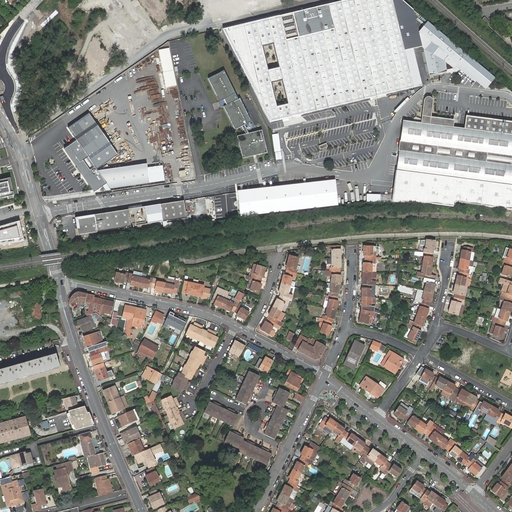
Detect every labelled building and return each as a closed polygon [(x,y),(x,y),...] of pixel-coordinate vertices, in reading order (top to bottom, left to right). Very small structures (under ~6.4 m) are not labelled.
[(422,47),(418,31),(414,10),(408,5),(401,0),(346,0),(224,29),(270,121),(421,85),(415,55),(413,48),(422,47)] [(485,17),(482,20),(488,25),(491,21),(485,17)] [(467,70),(475,60),(426,20),(418,31),(422,47),(423,47),(425,53),(429,75),(447,72),(446,70),(453,69),(455,65),(458,62),(467,70)] [(413,48),(415,55),(425,53),(423,47),(422,47),(413,48)] [(495,77),(475,60),(467,70),(487,86),(495,77)] [(253,121),(240,99),(225,71),(208,79),(220,102),(224,107),(235,128),(241,126),(253,121)] [(511,121),(466,115),(464,128),(453,127),(454,116),(432,113),(433,100),(431,98),(430,97),(428,96),(427,97),(425,99),(425,101),(422,119),(421,123),(414,122),(402,121),(400,140),(398,151),(396,171),(393,199),(430,204),(455,206),(456,202),(511,209),(511,121)] [(105,182),(96,170),(117,155),(87,113),(67,127),(75,139),(62,149),(93,192),(105,182)] [(246,125),(243,126),(247,134),(239,136),(244,158),(269,153),(264,130),(251,133),(246,125)] [(146,162),(96,170),(105,182),(110,189),(165,180),(162,165),(147,167),(146,162)] [(10,177),(0,179),(0,197),(14,195),(10,177)] [(338,205),(334,179),(237,191),(240,215),(338,205)] [(184,200),(160,204),(162,222),(186,218),(184,200)] [(73,228),(74,235),(127,225),(123,208),(85,215),(85,217),(73,219),(75,228),(73,228)] [(71,218),(73,228),(75,228),(73,219),(85,217),(85,215),(71,218)] [(435,241),(426,240),(425,249),(423,249),(422,253),(432,254),(433,250),(434,250),(435,241)] [(332,249),(332,258),(341,258),(341,250),(340,250),(340,246),(329,246),(329,250),(332,249)] [(462,250),(461,259),(470,261),(471,252),(474,252),(475,248),(465,246),(464,250),(462,250)] [(365,256),(365,259),(375,259),(375,256),(373,255),(373,253),(377,253),(377,247),(364,247),(363,256),(365,256)] [(432,254),(422,253),(422,256),(424,257),(423,265),(432,266),(433,258),(432,258),(432,254)] [(286,272),(296,274),(297,270),(295,270),(298,258),(289,256),(286,268),(287,268),(286,272)] [(330,266),(330,271),(340,271),(340,267),(341,267),(341,258),(332,258),(332,266),(330,266)] [(363,263),(362,272),(371,272),(375,273),(376,263),(375,263),(375,259),(365,259),(364,263),(363,263)] [(460,272),(470,274),(470,270),(468,270),(469,266),(473,266),(475,261),(470,261),(461,259),(459,268),(460,268),(460,272)] [(511,263),(504,261),(502,264),(505,265),(502,274),(510,276),(511,271),(511,263)] [(252,274),(251,277),(261,281),(262,277),(263,277),(266,269),(254,265),(253,270),(255,271),(254,274),(252,274)] [(432,266),(423,265),(422,274),(425,275),(425,278),(435,280),(436,276),(431,275),(432,266)] [(332,275),(332,283),(341,284),(341,276),(340,275),(340,271),(330,271),(323,271),(323,274),(332,275)] [(281,283),(289,286),(292,277),(295,278),(296,274),(286,272),(285,275),(283,275),(281,283)] [(363,281),(363,284),(374,285),(375,285),(375,273),(371,272),(362,272),(362,281),(363,281)] [(456,285),(468,287),(470,278),(469,277),(470,274),(460,272),(459,275),(458,275),(456,285)] [(128,283),(129,274),(126,274),(126,275),(117,273),(115,282),(124,284),(124,282),(128,283)] [(139,287),(141,279),(133,277),(133,275),(129,274),(128,283),(132,284),(131,285),(139,287)] [(251,277),(247,276),(246,278),(253,282),(252,284),(249,283),(246,288),(258,293),(261,285),(260,284),(261,281),(251,277)] [(505,293),(504,296),(511,298),(511,281),(501,277),(500,281),(510,285),(507,294),(505,293)] [(427,282),(425,291),(433,293),(436,285),(434,284),(435,280),(425,278),(424,282),(427,282)] [(152,288),(154,280),(150,279),(150,281),(141,279),(139,287),(148,289),(148,287),(152,288)] [(179,282),(167,279),(166,284),(164,292),(173,295),(173,293),(177,294),(179,282)] [(158,280),(154,280),(152,288),(156,289),(155,290),(164,292),(166,284),(157,282),(158,280)] [(207,299),(211,289),(203,288),(204,286),(189,283),(187,294),(201,297),(201,298),(207,299)] [(281,292),(279,296),(289,300),(291,295),(287,294),(289,286),(281,283),(281,284),(279,292),(281,292)] [(328,295),(338,297),(339,293),(340,293),(341,284),(332,283),(331,292),(328,292),(328,295)] [(361,288),(361,297),(370,297),(371,288),(374,288),(374,285),(363,284),(363,288),(361,288)] [(454,298),(464,300),(468,287),(456,285),(454,293),(455,294),(454,298)] [(419,298),(418,303),(429,306),(430,301),(431,301),(433,293),(425,291),(422,299),(419,298)] [(86,302),(86,294),(81,292),(79,292),(77,292),(76,293),(75,293),(74,294),(73,295),(72,296),(71,299),(70,301),(70,302),(70,304),(70,305),(79,302),(86,302)] [(214,305),(223,308),(226,300),(218,297),(219,294),(216,293),(212,302),(215,303),(214,305)] [(95,295),(86,294),(86,302),(92,303),(92,311),(96,311),(96,307),(95,297),(95,295)] [(329,299),(327,307),(336,309),(338,301),(337,301),(338,297),(328,295),(325,295),(325,298),(329,299)] [(276,299),(272,307),(280,311),(284,303),(287,305),(289,300),(279,296),(278,300),(276,299)] [(505,301),(502,309),(510,312),(511,307),(511,298),(504,296),(502,300),(505,301)] [(105,300),(95,297),(96,307),(102,309),(105,300)] [(364,306),(363,309),(373,312),(375,306),(370,305),(370,302),(375,302),(375,297),(374,297),(370,297),(361,297),(361,306),(364,306)] [(463,304),(464,300),(454,298),(453,301),(452,301),(449,312),(458,315),(461,303),(463,304)] [(42,319),(39,300),(28,302),(29,308),(26,308),(27,313),(30,313),(31,321),(42,319)] [(115,302),(105,300),(102,309),(102,312),(103,312),(104,309),(110,311),(109,313),(112,314),(115,302)] [(235,312),(239,303),(235,301),(234,304),(226,300),(223,308),(231,312),(231,310),(235,312)] [(243,305),(239,303),(235,312),(238,314),(237,316),(244,320),(248,312),(241,308),(243,305)] [(419,307),(417,315),(426,318),(429,310),(428,309),(429,306),(418,303),(417,306),(419,307)] [(133,320),(136,308),(125,305),(124,314),(123,318),(122,318),(129,320),(128,326),(127,329),(128,330),(127,333),(130,335),(131,333),(133,321),(133,320)] [(270,315),(268,319),(277,324),(278,324),(280,325),(282,321),(280,320),(284,313),(280,311),(272,307),(268,314),(270,315)] [(323,315),(322,319),(331,322),(333,318),(334,318),(336,309),(327,307),(325,315),(323,315)] [(147,310),(136,308),(133,320),(133,321),(144,324),(144,322),(147,310)] [(373,312),(363,309),(362,312),(361,312),(360,321),(368,323),(369,318),(370,314),(372,315),(373,312)] [(496,321),(506,324),(507,321),(510,312),(502,309),(498,318),(497,318),(496,321)] [(164,315),(156,311),(150,321),(156,324),(157,322),(160,324),(164,315)] [(188,320),(171,312),(164,327),(169,330),(171,326),(176,329),(175,332),(180,335),(188,320)] [(97,313),(89,316),(89,317),(80,321),(83,331),(96,326),(95,323),(98,318),(100,319),(102,317),(100,315),(98,313),(97,313)] [(426,318),(417,315),(414,323),(412,323),(410,326),(419,330),(421,326),(423,326),(426,318)] [(478,317),(476,324),(482,325),(484,318),(478,317)] [(277,324),(268,319),(266,322),(265,321),(261,329),(268,333),(272,335),(274,331),(271,329),(273,326),(275,327),(278,329),(280,325),(278,324),(277,324)] [(331,322),(322,319),(321,322),(324,323),(322,326),(319,325),(317,330),(329,335),(332,326),(330,326),(331,322)] [(504,328),(506,324),(496,321),(495,324),(496,325),(495,328),(492,327),(490,333),(502,337),(505,328),(504,328)] [(191,324),(186,334),(193,337),(199,324),(195,323),(194,326),(191,324)] [(199,324),(193,337),(200,340),(204,331),(201,329),(202,326),(199,324)] [(410,326),(407,325),(406,328),(408,329),(404,337),(416,342),(421,331),(419,330),(410,326)] [(208,333),(204,331),(200,340),(207,344),(213,331),(210,329),(208,333)] [(216,332),(213,331),(207,344),(214,347),(218,337),(215,336),(216,332)] [(88,352),(104,346),(103,343),(99,344),(99,342),(96,343),(93,336),(96,334),(96,332),(87,335),(83,337),(88,352)] [(299,349),(298,350),(315,360),(320,359),(326,349),(327,347),(313,339),(312,341),(301,336),(296,346),(299,349)] [(139,349),(146,353),(153,357),(159,347),(144,339),(139,349)] [(240,343),(235,340),(235,341),(229,351),(240,357),(245,348),(240,344),(240,343)] [(350,363),(357,367),(362,357),(367,345),(356,341),(351,352),(354,353),(350,363)] [(381,344),(374,342),(371,348),(378,351),(381,344)] [(261,349),(250,344),(249,347),(260,352),(261,349)] [(105,347),(104,346),(88,352),(93,365),(103,361),(101,358),(99,353),(104,352),(106,351),(106,350),(105,347)] [(193,354),(205,360),(207,357),(204,355),(205,352),(203,351),(196,347),(193,354)] [(143,357),(146,353),(139,349),(136,353),(143,357)] [(355,369),(357,367),(350,363),(354,353),(351,352),(346,364),(346,365),(355,369)] [(57,353),(0,369),(0,383),(60,366),(57,353)] [(396,373),(399,369),(397,368),(401,362),(403,364),(405,360),(394,353),(385,366),(396,373)] [(204,364),(205,360),(193,354),(190,360),(199,365),(200,362),(204,364)] [(260,369),(267,373),(274,361),(267,357),(262,365),(258,363),(256,367),(260,369)] [(197,368),(199,365),(190,360),(186,367),(199,374),(200,370),(197,368)] [(104,366),(95,369),(99,380),(109,376),(104,366)] [(148,374),(146,377),(157,383),(162,372),(147,366),(144,372),(148,374)] [(197,377),(199,374),(186,367),(183,374),(189,378),(192,379),(194,375),(197,377)] [(426,387),(429,388),(431,385),(435,377),(433,375),(433,374),(425,369),(421,377),(429,382),(427,385),(426,387)] [(250,371),(236,400),(247,405),(249,401),(251,402),(254,394),(252,394),(255,386),(257,387),(260,380),(258,379),(260,375),(250,371)] [(290,376),(285,384),(297,391),(302,381),(299,379),(301,377),(293,372),(290,376)] [(189,378),(183,374),(180,373),(177,379),(189,386),(191,382),(188,381),(189,378)] [(429,382),(421,377),(419,381),(427,385),(429,382)] [(435,385),(443,389),(447,381),(440,377),(439,379),(435,377),(431,385),(434,387),(435,385)] [(384,390),(367,378),(360,386),(378,399),(384,390)] [(187,389),(189,386),(177,379),(173,387),(182,392),(184,388),(187,389)] [(453,397),(457,389),(454,388),(455,386),(447,381),(443,389),(451,394),(450,395),(453,397)] [(107,395),(110,401),(120,396),(115,386),(104,390),(106,395),(107,395)] [(279,388),(278,392),(276,391),(273,398),(274,399),(273,403),(277,405),(276,409),(274,408),(271,415),(273,415),(269,423),(267,422),(264,429),(266,430),(264,434),(275,439),(288,410),(283,407),(290,393),(280,388),(279,388)] [(465,402),(469,394),(462,389),(460,391),(457,389),(453,397),(456,399),(457,397),(465,402)] [(155,400),(158,392),(153,390),(149,398),(151,402),(151,401),(155,400)] [(298,400),(302,403),(303,401),(303,400),(304,399),(305,397),(296,392),(296,393),(294,398),(296,399),(298,400)] [(477,398),(469,394),(465,402),(473,406),(472,407),(475,409),(479,401),(476,400),(477,398)] [(78,406),(75,395),(64,398),(67,409),(78,406)] [(165,406),(179,401),(177,397),(174,399),(172,395),(162,399),(165,406)] [(113,407),(111,408),(113,413),(125,408),(120,396),(110,401),(113,407)] [(155,400),(151,401),(157,416),(161,415),(155,400)] [(168,413),(178,409),(177,405),(180,404),(179,401),(165,406),(168,413)] [(482,403),(479,401),(475,409),(478,411),(479,409),(487,414),(491,406),(483,401),(482,403)] [(221,405),(214,402),(213,404),(210,402),(204,414),(233,427),(239,415),(235,414),(236,412),(229,408),(228,410),(220,407),(221,405)] [(85,406),(69,411),(70,412),(67,413),(74,430),(95,425),(89,412),(88,412),(85,406)] [(405,419),(411,412),(408,410),(407,412),(400,406),(394,413),(402,419),(403,417),(405,419)] [(499,410),(491,406),(487,414),(494,418),(494,420),(497,422),(501,414),(498,412),(499,410)] [(180,413),(178,409),(168,413),(171,420),(184,414),(183,411),(180,413)] [(137,419),(132,410),(119,416),(123,425),(137,419)] [(414,414),(411,412),(405,419),(408,421),(407,423),(414,428),(420,421),(413,416),(414,414)] [(186,418),(184,414),(171,420),(174,427),(184,423),(183,420),(186,418)] [(505,416),(501,414),(497,422),(500,424),(501,422),(511,428),(511,427),(511,417),(506,414),(505,416)] [(163,428),(166,427),(161,415),(157,416),(163,428)] [(26,417),(0,423),(0,443),(31,435),(26,417)] [(333,430),(338,423),(330,418),(329,419),(326,417),(320,425),(331,433),(333,430)] [(47,420),(38,423),(45,429),(49,428),(47,420)] [(427,426),(420,421),(414,428),(421,433),(422,432),(425,434),(431,426),(428,424),(427,426)] [(345,428),(338,423),(333,430),(340,435),(338,438),(342,440),(347,432),(344,430),(345,428)] [(126,444),(128,444),(139,439),(142,437),(137,425),(121,433),(126,444)] [(436,444),(441,436),(434,431),(435,430),(431,426),(425,434),(429,437),(428,438),(436,444)] [(96,454),(91,431),(80,434),(86,457),(88,456),(96,454)] [(226,443),(241,450),(240,453),(268,466),(273,455),(269,453),(270,451),(263,448),(262,450),(255,447),(256,445),(249,441),(248,443),(245,442),(246,439),(242,437),(243,435),(236,432),(235,434),(231,432),(226,443)] [(350,435),(347,432),(342,440),(345,443),(346,440),(354,446),(359,439),(352,433),(350,435)] [(448,442),(441,436),(436,444),(443,449),(444,448),(447,450),(452,443),(450,441),(448,442)] [(128,444),(133,456),(145,451),(139,439),(128,444)] [(366,444),(359,439),(354,446),(357,448),(355,450),(363,456),(368,448),(365,445),(366,444)] [(485,446),(492,449),(495,442),(488,439),(485,446)] [(320,447),(312,442),(309,448),(305,446),(301,454),(302,455),(301,458),(309,463),(312,464),(320,447)] [(455,445),(452,443),(447,450),(450,452),(448,453),(456,459),(461,452),(454,446),(455,445)] [(372,450),(368,448),(363,456),(359,460),(364,463),(366,460),(372,465),(375,461),(380,454),(373,449),(372,450)] [(28,453),(27,451),(8,456),(11,468),(32,463),(29,453),(28,453)] [(106,465),(103,452),(96,454),(88,456),(91,469),(106,465)] [(469,458),(461,452),(456,459),(463,465),(464,463),(467,466),(472,459),(470,457),(469,458)] [(387,459),(380,454),(375,461),(382,466),(380,468),(384,471),(390,463),(386,460),(387,459)] [(309,463),(301,458),(299,462),(297,462),(293,469),(301,473),(305,465),(308,467),(309,463)] [(475,461),(472,459),(467,466),(469,468),(468,469),(475,476),(481,469),(473,462),(475,461)] [(71,471),(74,470),(71,460),(67,461),(65,462),(55,465),(56,470),(53,471),(54,476),(55,481),(54,481),(56,488),(62,487),(63,491),(70,489),(70,487),(71,487),(71,485),(69,485),(69,480),(67,479),(66,476),(68,471),(71,471)] [(143,460),(136,463),(139,469),(146,466),(143,460)] [(393,466),(390,463),(384,471),(387,473),(389,471),(396,476),(401,469),(394,464),(393,466)] [(154,468),(147,470),(149,474),(146,476),(151,486),(160,481),(154,468)] [(297,481),(301,473),(293,469),(289,477),(291,478),(289,482),(298,486),(299,482),(297,481)] [(511,485),(511,473),(507,470),(501,478),(503,479),(501,481),(509,487),(511,485)] [(342,482),(350,487),(352,484),(356,486),(361,478),(353,474),(349,481),(344,478),(342,482)] [(100,497),(114,493),(111,479),(107,480),(106,476),(96,479),(100,497)] [(421,497),(427,489),(423,486),(424,485),(417,480),(412,487),(419,492),(417,495),(421,497)] [(24,502),(30,499),(28,492),(21,493),(18,481),(6,484),(13,506),(17,505),(20,504),(24,502)] [(509,487),(501,481),(499,484),(498,483),(492,491),(501,498),(509,488),(509,487)] [(296,490),(298,486),(289,482),(287,486),(285,485),(282,493),(289,496),(293,489),(296,490)] [(350,493),(353,489),(350,487),(342,482),(339,486),(341,487),(337,494),(345,499),(347,495),(349,492),(350,493)] [(13,506),(6,484),(1,485),(8,507),(13,506)] [(34,511),(37,511),(43,511),(42,506),(47,505),(43,489),(33,492),(36,505),(32,506),(34,511)] [(158,494),(157,489),(150,492),(152,496),(149,497),(152,505),(157,504),(158,506),(164,504),(163,502),(161,497),(160,498),(158,494)] [(430,492),(427,489),(421,497),(424,500),(426,497),(433,503),(438,496),(431,490),(430,492)] [(285,504),(289,496),(282,493),(277,500),(279,501),(277,505),(286,510),(288,506),(285,504)] [(345,499),(337,494),(333,502),(330,501),(328,505),(338,511),(341,506),(345,499)] [(445,501),(438,496),(433,503),(440,508),(438,510),(440,511),(442,511),(448,505),(444,502),(445,501)] [(404,511),(409,507),(402,501),(396,509),(397,509),(395,511),(404,511)]
